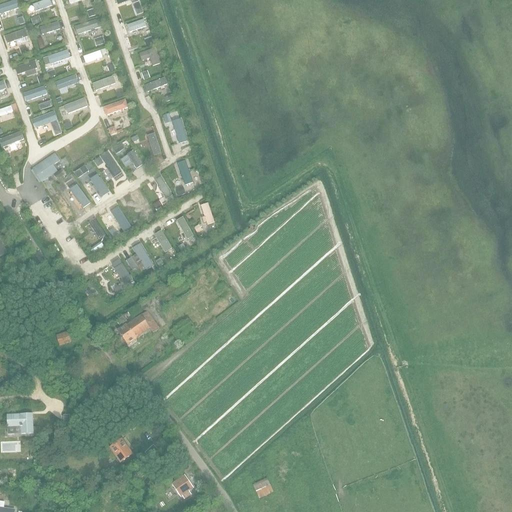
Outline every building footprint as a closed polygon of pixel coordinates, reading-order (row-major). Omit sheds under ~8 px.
[(49,1),(32,7),(35,14),(52,8),(49,1)] [(15,3),(0,7),(0,14),(17,10),(15,3)] [(141,6),(135,9),(138,15),(144,13),(141,6)] [(93,9),(87,11),(89,17),(95,15),(93,9)] [(39,17),(31,20),(33,26),(41,23),(39,17)] [(144,22),(127,28),(130,35),(146,29),(144,22)] [(96,23),(75,30),(77,37),(98,31),(96,23)] [(58,25),(40,31),(42,38),(60,32),(58,25)] [(25,32),(5,39),(7,46),(28,39),(25,32)] [(102,37),(94,40),(96,46),(104,43),(102,37)] [(151,37),(145,39),(147,46),(154,44),(151,37)] [(42,38),(37,40),(40,49),(45,47),(42,38)] [(154,49),(139,54),(142,61),(150,58),(153,66),(159,64),(154,49)] [(66,53),(49,59),(51,65),(68,59),(66,53)] [(100,53),(83,59),(86,65),(103,59),(100,53)] [(35,64),(15,70),(18,78),(37,71),(35,64)] [(147,72),(141,74),(144,81),(150,78),(147,72)] [(75,77),(58,84),(60,89),(77,83),(75,77)] [(113,79),(93,87),(96,94),(116,87),(113,79)] [(165,80),(145,88),(148,95),(168,87),(165,80)] [(45,86),(23,93),(27,102),(48,94),(45,86)] [(122,90),(115,93),(118,99),(124,96),(122,90)] [(51,101),(39,105),(41,110),(53,106),(51,101)] [(88,110),(85,102),(65,109),(68,117),(88,110)] [(126,103),(104,110),(106,119),(128,111),(126,103)] [(0,118),(13,115),(11,109),(0,112),(0,118)] [(54,111),(32,119),(35,128),(57,120),(54,111)] [(169,114),(163,116),(165,124),(171,122),(169,114)] [(181,119),(173,121),(179,141),(186,139),(181,119)] [(109,143),(100,125),(93,129),(102,146),(109,143)] [(114,127),(108,129),(110,136),(116,134),(114,127)] [(21,135),(0,142),(0,144),(3,151),(24,143),(21,135)] [(161,156),(155,136),(147,138),(154,159),(161,156)] [(121,144),(112,149),(116,154),(124,149),(121,144)] [(75,151),(71,154),(75,160),(80,157),(75,151)] [(142,168),(133,154),(127,157),(137,172),(142,168)] [(42,182),(52,175),(57,172),(53,166),(60,161),(55,155),(33,170),(42,182)] [(99,158),(94,162),(97,167),(102,163),(99,158)] [(127,181),(115,162),(109,166),(121,185),(127,181)] [(192,183),(186,166),(179,169),(185,185),(192,183)] [(53,176),(56,181),(65,175),(62,170),(57,173),(53,176)] [(79,170),(74,173),(77,179),(83,175),(79,170)] [(108,192),(96,175),(90,179),(102,196),(108,192)] [(173,199),(161,180),(155,184),(166,203),(173,199)] [(89,205),(78,188),(71,192),(75,198),(73,200),(76,205),(79,203),(83,209),(89,205)] [(150,211),(139,193),(133,197),(144,215),(150,211)] [(158,202),(153,205),(156,210),(161,207),(158,202)] [(126,220),(116,203),(109,207),(119,224),(126,220)] [(215,226),(208,206),(201,209),(208,228),(215,226)] [(104,235),(93,217),(87,221),(98,239),(104,235)] [(194,239),(183,220),(177,223),(188,242),(194,239)] [(199,225),(194,228),(197,234),(202,231),(199,225)] [(171,247),(160,229),(153,234),(163,252),(171,247)] [(101,242),(90,250),(93,254),(104,247),(101,242)] [(152,263),(139,242),(131,247),(144,268),(152,263)] [(130,277),(119,259),(113,262),(125,281),(130,277)] [(157,293),(164,303),(189,288),(182,277),(157,293)] [(117,331),(127,346),(136,340),(135,339),(150,329),(153,333),(159,329),(147,312),(127,326),(126,325),(117,331)] [(123,316),(116,321),(120,326),(127,321),(123,316)] [(189,319),(171,331),(177,340),(179,343),(184,340),(197,331),(190,321),(189,319)] [(56,336),(59,346),(70,342),(67,332),(56,336)] [(84,351),(62,361),(66,371),(88,360),(84,351)] [(77,398),(83,407),(103,392),(97,384),(77,398)] [(7,415),(8,427),(21,427),(21,434),(33,433),(32,414),(7,415)] [(63,423),(71,424),(72,415),(63,415),(63,423)] [(125,437),(109,448),(120,463),(133,454),(130,450),(133,448),(125,437)] [(153,446),(148,451),(151,455),(157,449),(153,446)] [(171,484),(180,497),(182,496),(184,499),(191,495),(189,491),(193,488),(185,475),(171,484)] [(111,496),(88,511),(121,511),(122,511),(111,496)] [(0,511),(7,511),(8,509),(3,508),(4,502),(0,501),(0,511)]
